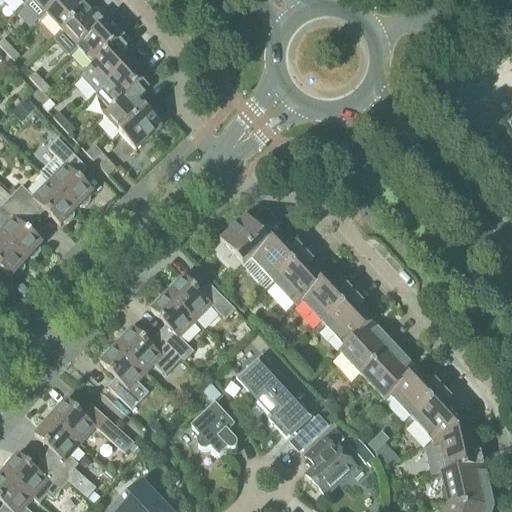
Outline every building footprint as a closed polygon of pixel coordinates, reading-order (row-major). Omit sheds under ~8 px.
[(30,0),(24,6),(40,23),(47,17),(64,0),(30,0)] [(62,33),(88,8),(80,0),(64,0),(47,17),(62,33)] [(62,33),(54,40),(70,57),(78,50),(104,25),(88,8),(62,33)] [(93,66),(123,37),(119,32),(113,35),(104,25),(78,50),(92,65),(93,66)] [(95,95),(127,65),(120,57),(128,51),(131,45),(123,37),(93,66),(92,65),(80,78),(95,95)] [(0,43),(0,49),(5,55),(12,49),(4,40),(0,43)] [(5,55),(14,64),(21,58),(12,49),(5,55)] [(118,107),(143,82),(127,65),(101,89),(117,107),(118,107)] [(29,80),(37,89),(43,83),(35,74),(29,80)] [(120,136),(146,111),(138,103),(147,95),(150,89),(143,82),(118,107),(117,107),(104,119),(120,136)] [(43,83),(37,89),(46,97),(52,92),(43,83)] [(34,109),(26,101),(12,114),(20,123),(34,109)] [(55,108),(50,102),(42,109),(48,114),(55,108)] [(162,129),(146,111),(120,136),(136,153),(162,129)] [(61,128),(67,122),(59,114),(53,120),(61,128)] [(76,132),(67,122),(61,128),(69,137),(76,132)] [(511,123),(500,132),(511,151),(511,123)] [(55,158),(40,174),(77,212),(94,195),(75,176),(84,167),(58,141),(48,151),(55,158)] [(86,156),(92,162),(101,154),(95,148),(86,156)] [(92,162),(108,179),(117,171),(101,154),(92,162)] [(22,188),(11,200),(32,219),(41,209),(60,228),(77,212),(48,183),(33,199),(22,188)] [(0,222),(6,228),(0,234),(0,239),(27,264),(43,246),(24,228),(32,219),(11,200),(0,211),(0,222)] [(221,244),(243,269),(252,261),(251,260),(277,235),(267,223),(255,229),(247,220),(221,244)] [(287,245),(277,235),(251,260),(252,261),(243,269),(265,292),(274,284),(296,262),(305,253),(295,242),(287,245)] [(0,270),(11,281),(27,264),(0,239),(0,270)] [(317,266),(305,253),(296,262),(274,284),(296,308),(302,303),(301,302),(322,284),(322,283),(313,274),(317,266)] [(328,277),(322,283),(322,284),(301,302),(302,303),(323,325),(355,295),(345,284),(337,287),(328,277)] [(168,296),(196,324),(211,308),(226,322),(236,312),(212,289),(203,298),(184,279),(168,296)] [(367,308),(355,295),(323,325),(345,349),(346,350),(372,325),(363,316),(367,308)] [(196,324),(168,296),(151,313),(170,332),(161,340),(182,360),(185,363),(194,353),(180,340),(196,324)] [(394,349),(372,325),(346,350),(345,349),(339,355),(362,379),(394,349)] [(117,348),(146,376),(154,367),(165,378),(182,360),(161,340),(152,350),(133,331),(117,348)] [(146,376),(117,348),(100,365),(120,384),(111,393),(132,413),(149,395),(137,384),(146,376)] [(416,372),(394,349),(362,379),(384,403),(390,398),(389,396),(416,372)] [(262,357),(237,381),(271,418),(268,421),(286,441),(292,436),(293,438),(287,444),(299,456),(324,433),(328,429),(317,417),(314,420),(298,402),(301,399),(262,357)] [(425,382),(416,372),(389,396),(390,398),(412,421),(444,391),(433,379),(425,382)] [(456,403),(444,391),(412,421),(434,445),(467,427),(451,411),(456,403)] [(66,403),(50,420),(81,446),(96,430),(125,456),(134,446),(95,411),(86,420),(66,403)] [(211,451),(219,460),(228,452),(236,452),(236,444),(230,438),(237,432),(215,408),(192,430),(200,439),(200,440),(198,444),(198,449),(201,452),(206,453),(210,451),(211,451)] [(81,446),(50,420),(35,438),(55,455),(47,464),(67,482),(68,483),(87,500),(96,490),(75,471),(78,467),(69,459),(81,446)] [(472,449),(467,427),(434,445),(423,451),(429,479),(441,477),(484,466),(480,450),(472,449)] [(325,459),(305,477),(326,499),(357,470),(337,448),(345,441),(336,431),(316,449),(325,459)] [(373,460),(355,440),(348,447),(366,467),(373,460)] [(38,474),(18,457),(3,475),(34,500),(33,500),(40,506),(47,496),(53,501),(68,483),(67,482),(47,465),(38,474)] [(448,508),(494,509),(484,466),(441,477),(448,508)] [(33,500),(3,475),(0,478),(0,504),(7,510),(5,511),(29,511),(26,509),(33,500)] [(167,511),(144,487),(116,511),(167,511)]
